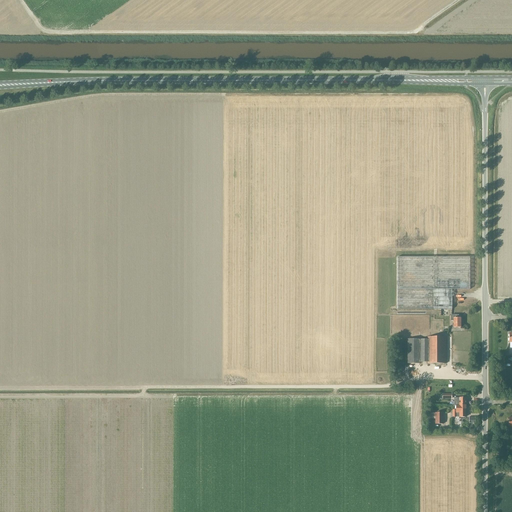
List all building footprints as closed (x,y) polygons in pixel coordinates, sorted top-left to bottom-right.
[(470,289),(470,287),(470,257),(398,257),(398,309),(452,309),(452,289),(470,289)] [(461,327),(461,318),(459,318),(459,315),(452,315),(452,318),(454,318),(454,327),(461,327)] [(446,337),(428,337),(428,339),(428,362),(428,364),(446,364),(446,337)] [(420,362),(428,362),(428,339),(408,339),(408,364),(420,364),(420,362)] [(459,405),(456,405),(456,410),(453,410),(453,413),(459,413),(459,417),(466,417),(466,405),(459,405)] [(435,419),(435,424),(443,424),(443,413),(427,413),(427,419),(435,419)]
